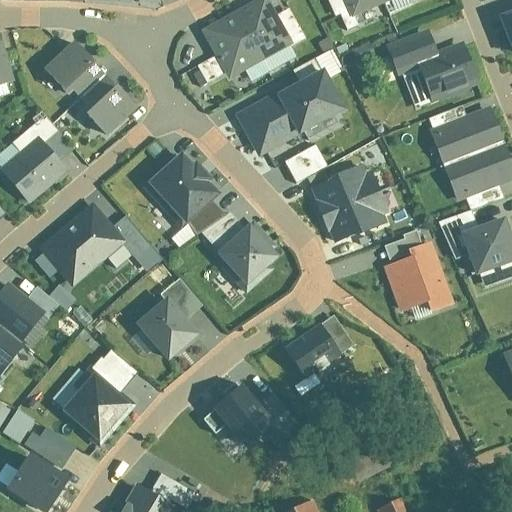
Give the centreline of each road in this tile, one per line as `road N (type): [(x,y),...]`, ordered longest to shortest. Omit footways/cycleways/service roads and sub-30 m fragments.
road 1 (residential): [(166,108),(296,222),(317,271),(283,324),(194,384),(103,477),(83,511)]
road 2 (residential): [(166,108),(0,243)]
road 3 (residential): [(163,17),(0,8)]
road 4 (residential): [(471,0),(511,114)]
